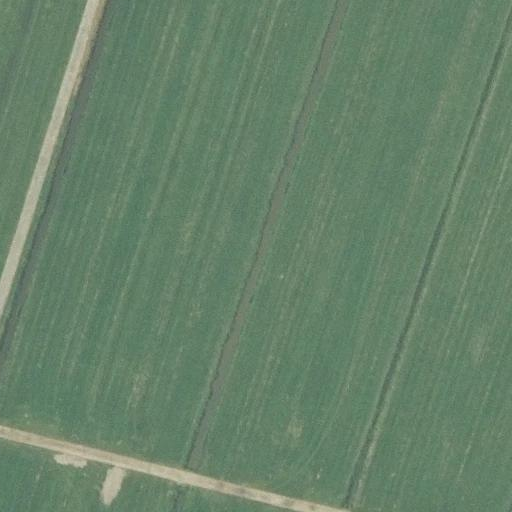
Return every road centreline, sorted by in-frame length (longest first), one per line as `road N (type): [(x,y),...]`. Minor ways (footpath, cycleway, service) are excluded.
road 1 (track): [(310,511),(0,434)]
road 2 (track): [(0,277),(90,0)]
